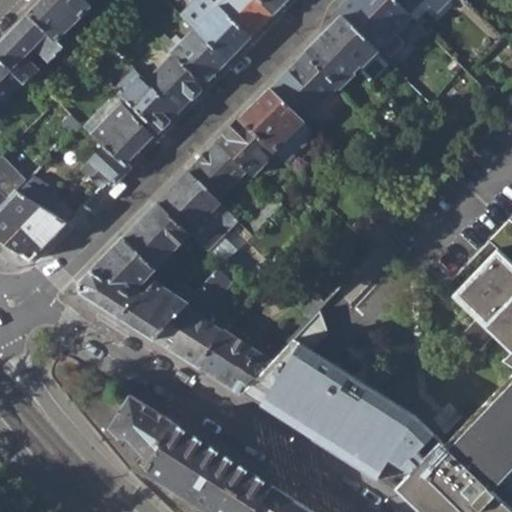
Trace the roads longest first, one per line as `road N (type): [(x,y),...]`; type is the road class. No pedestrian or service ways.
road 1 (residential): [(328,0),(35,290)]
road 2 (residential): [(35,290),(68,320),(366,511)]
road 3 (tertiary): [(150,511),(0,340)]
